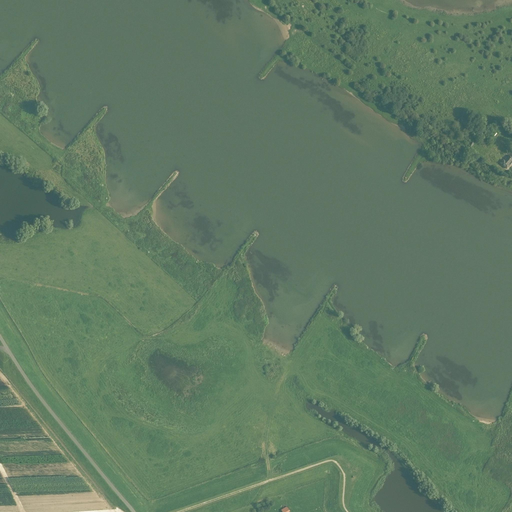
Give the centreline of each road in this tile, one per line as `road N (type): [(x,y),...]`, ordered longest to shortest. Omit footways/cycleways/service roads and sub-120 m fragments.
road 1 (track): [(177,511),(332,460),(343,473),(346,511)]
road 2 (unclassified): [(133,511),(0,338)]
road 3 (track): [(246,511),(265,482),(265,424),(280,375)]
